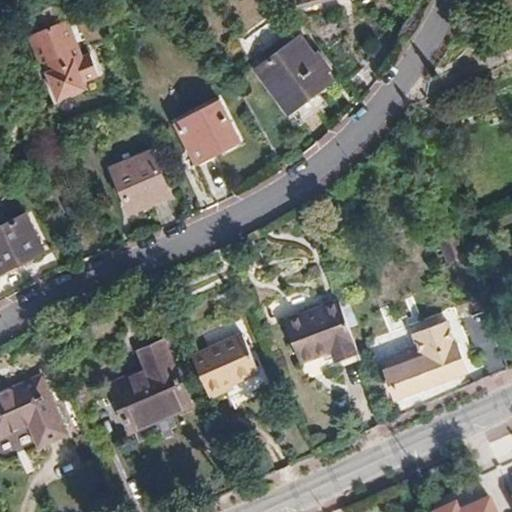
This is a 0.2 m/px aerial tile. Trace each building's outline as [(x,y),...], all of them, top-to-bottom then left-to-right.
[(285,0),(296,15),(336,5),(335,0),(285,0)] [(24,24),(30,39),(69,23),(63,8),(24,24)] [(46,61),(51,75),(48,76),(59,104),(86,93),(82,84),(99,77),(90,54),(82,57),(69,23),(30,39),(39,64),(46,61)] [(287,113),(328,83),(297,41),(257,71),(287,113)] [(327,59),(343,83),(356,73),(340,49),(327,59)] [(45,77),(48,76),(51,75),(46,61),(39,64),(45,77)] [(194,169),(236,147),(213,104),(172,126),(194,169)] [(127,213),(166,197),(149,154),(110,170),(127,213)] [(22,219),(0,230),(0,277),(40,256),(22,219)] [(435,243),(445,268),(461,261),(452,236),(435,243)] [(328,357),(333,370),(355,361),(335,306),(280,328),(296,369),(328,357)] [(416,350),(448,338),(443,326),(412,339),(416,350)] [(393,401),(461,374),(448,338),(416,350),(420,362),(393,373),(394,376),(385,379),(393,401)] [(221,394),(233,390),(255,380),(239,344),(190,364),(208,406),(223,399),(221,394)] [(503,374),(495,350),(476,358),(485,382),(503,374)] [(128,433),(133,432),(167,415),(186,407),(167,363),(109,389),(128,433)] [(40,390),(0,407),(0,448),(30,436),(40,459),(66,447),(40,390)] [(235,394),(233,390),(221,394),(223,399),(235,394)] [(175,431),(167,415),(133,432),(139,447),(175,431)]
